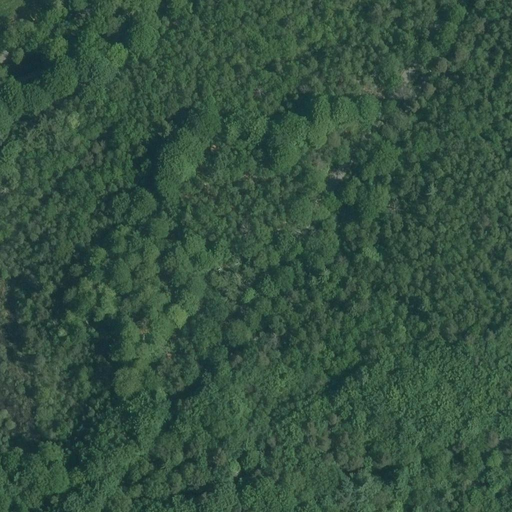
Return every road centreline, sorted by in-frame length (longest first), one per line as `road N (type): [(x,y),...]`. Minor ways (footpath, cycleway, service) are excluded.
road 1 (tertiary): [(107,511),(458,0)]
road 2 (track): [(511,459),(162,501)]
road 3 (tertiary): [(0,59),(116,0)]
